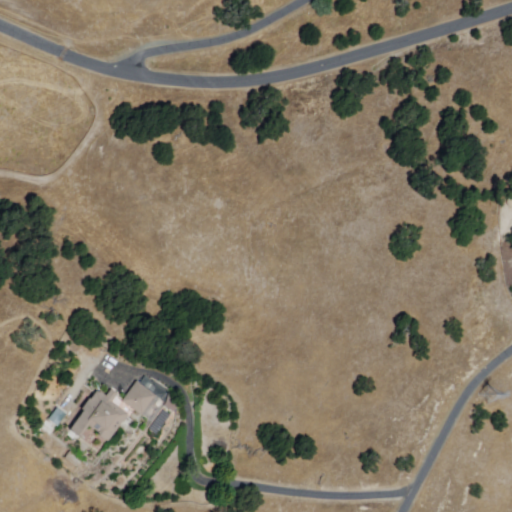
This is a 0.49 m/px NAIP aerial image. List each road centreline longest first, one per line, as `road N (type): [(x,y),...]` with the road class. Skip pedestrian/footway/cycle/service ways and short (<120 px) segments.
road 1 (residential): [(0,26),(119,75),(249,84),(511,10)]
road 2 (residential): [(119,75),(146,56),(234,39),(307,0)]
road 3 (residential): [(511,351),(472,390),(405,511)]
